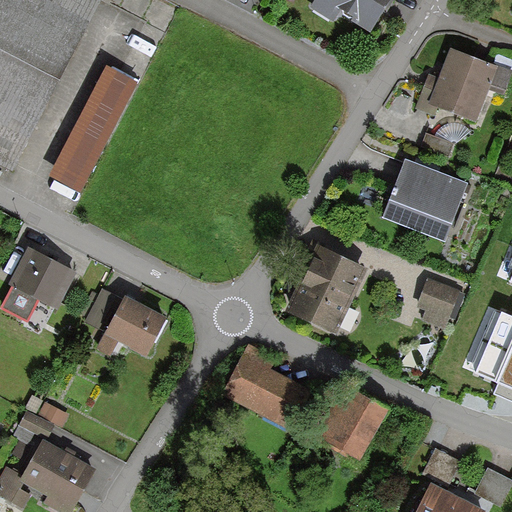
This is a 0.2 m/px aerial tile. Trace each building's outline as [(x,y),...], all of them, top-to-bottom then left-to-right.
[(112,2),(108,0),(0,0),(0,160),(21,172),(112,2)] [(312,0),(309,6),(335,22),(340,14),(371,33),(391,0),(312,0)] [(499,63),(450,47),(430,108),(478,124),(499,63)] [(137,80),(106,64),(51,173),(82,188),(137,80)] [(222,213),(229,198),(173,169),(177,161),(157,151),(137,190),(157,200),(150,214),(221,250),(236,220),(222,213)] [(469,181),(400,157),(379,216),(448,241),(469,181)] [(511,237),(496,276),(511,282),(511,237)] [(376,264),(319,239),(289,308),(346,333),(376,264)] [(78,266),(27,242),(8,283),(58,307),(78,266)] [(468,293),(436,279),(419,321),(450,335),(468,293)] [(105,330),(120,296),(106,291),(91,325),(105,330)] [(167,315),(126,293),(106,331),(147,353),(167,315)] [(511,314),(488,303),(459,367),(497,384),(494,391),(511,398),(511,314)] [(293,362),(262,346),(235,399),(302,433),(324,390),(288,372),(293,362)] [(401,414),(363,392),(335,440),(373,462),(401,414)] [(80,511),(102,471),(53,446),(35,481),(10,469),(0,489),(0,496),(27,511),(35,496),(66,511),(80,511)] [(511,477),(489,468),(479,491),(509,503),(511,495),(511,477)] [(495,511),(496,511),(441,484),(427,511),(495,511)]
